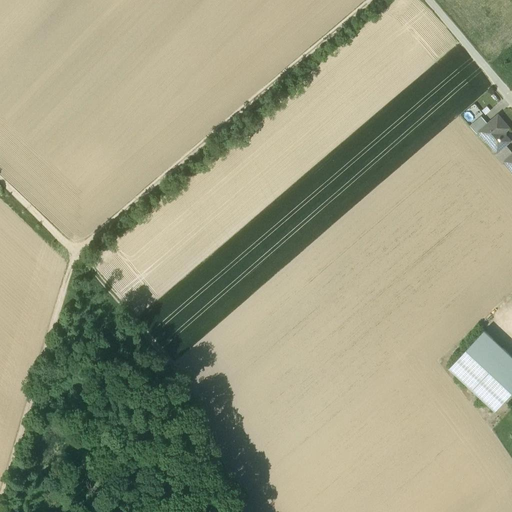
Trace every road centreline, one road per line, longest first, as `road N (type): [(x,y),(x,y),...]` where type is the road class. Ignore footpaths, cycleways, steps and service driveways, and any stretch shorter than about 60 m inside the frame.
road 1 (track): [(79,256),(371,0)]
road 2 (track): [(79,256),(193,395),(243,511)]
road 3 (track): [(6,511),(79,256)]
